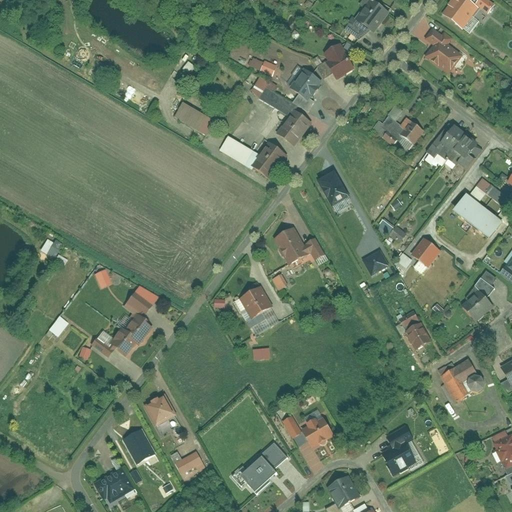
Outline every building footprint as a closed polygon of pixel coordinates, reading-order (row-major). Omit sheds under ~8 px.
[(373,0),(372,0),(354,26),(370,37),(389,11),(373,0)] [(459,0),(457,0),(444,18),(462,31),(476,12),(459,0)] [(438,51),(432,57),(446,70),(458,57),(448,48),(455,40),(445,31),(441,36),(433,29),(424,39),(436,50),(438,51)] [(348,70),(337,48),(322,56),(328,67),(320,71),(326,82),(348,70)] [(283,73),(253,58),(248,67),(278,82),(283,73)] [(187,64),(181,72),(187,76),(193,69),(187,64)] [(324,82),(318,72),(312,75),(318,85),(299,95),(307,110),(327,98),(320,84),(324,82)] [(114,83),(108,94),(141,113),(147,103),(114,83)] [(308,117),(265,89),(257,103),(286,122),(276,137),(290,146),(308,117)] [(183,106),(177,116),(207,135),(213,125),(183,106)] [(390,118),(379,131),(398,148),(406,138),(414,145),(423,135),(408,122),(403,129),(390,118)] [(433,151),(459,173),(471,160),(470,160),(465,155),(474,145),(453,128),(433,151)] [(228,141),(220,155),(263,181),(282,152),(268,144),(258,160),(228,141)] [(349,200),(335,174),(318,183),(333,209),(349,200)] [(509,200),(482,179),(477,186),(504,207),(509,200)] [(500,226),(467,199),(455,213),(488,241),(500,226)] [(384,221),(378,228),(387,236),(393,229),(384,221)] [(395,229),(388,238),(399,246),(406,237),(395,229)] [(308,266),(321,258),(313,243),(303,248),(293,231),(274,242),(287,266),(303,257),(308,266)] [(409,256),(428,272),(443,255),(424,239),(409,256)] [(37,254),(52,262),(59,248),(44,240),(37,254)] [(360,261),(367,279),(388,271),(381,253),(360,261)] [(402,256),(393,267),(402,275),(411,263),(402,256)] [(104,273),(93,277),(100,293),(110,288),(104,273)] [(280,276),(271,282),(277,293),(287,288),(280,276)] [(461,312),(473,324),(491,307),(486,303),(494,292),(481,283),(476,290),(480,294),(464,310),(461,312)] [(149,301),(131,290),(121,307),(139,317),(149,301)] [(240,304),(253,324),(261,319),(260,317),(271,310),(260,292),(240,304)] [(397,325),(414,356),(431,346),(414,315),(397,325)] [(136,348),(150,327),(137,318),(129,330),(125,327),(115,341),(101,331),(90,347),(105,358),(111,349),(123,358),(132,345),(136,348)] [(46,333),(55,340),(66,327),(57,319),(46,333)] [(88,353),(81,351),(79,360),(86,363),(88,353)] [(252,352),(253,363),(269,362),(268,351),(252,352)] [(511,363),(497,372),(507,390),(511,387),(511,363)] [(441,377),(454,404),(479,392),(466,365),(441,377)] [(162,399),(142,409),(152,428),(172,418),(162,399)] [(298,416),(283,425),(292,439),(297,435),(301,442),(308,438),(313,447),(329,438),(320,422),(307,431),(298,416)] [(389,449),(380,454),(392,476),(411,465),(403,451),(414,445),(404,428),(384,439),(389,449)] [(155,457),(141,433),(125,443),(139,467),(155,457)] [(511,440),(511,438),(491,447),(503,471),(511,466),(511,440)] [(289,460),(275,446),(241,480),(257,497),(278,477),(275,473),(289,460)] [(196,453),(175,465),(181,479),(194,471),(198,476),(206,471),(196,453)] [(121,469),(92,486),(106,510),(136,492),(121,469)] [(346,511),(341,502),(356,493),(347,479),(328,491),(334,501),(324,508),(326,511),(346,511)] [(35,489),(19,499),(26,511),(43,501),(35,489)]
